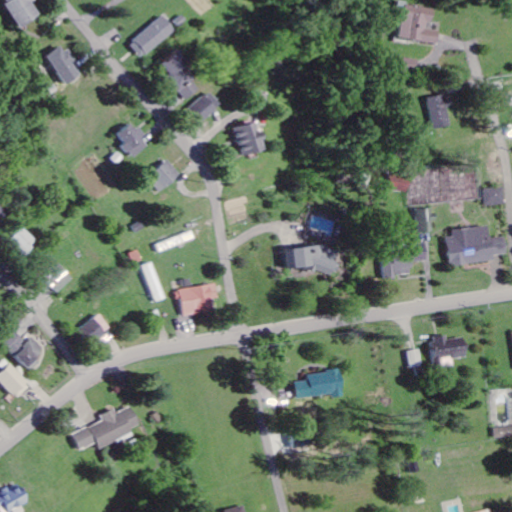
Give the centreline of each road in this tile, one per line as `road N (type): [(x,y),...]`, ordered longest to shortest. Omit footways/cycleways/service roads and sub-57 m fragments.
road 1 (residential): [(288,511),(211,180),(67,0)]
road 2 (residential): [(0,447),(115,366),(248,338)]
road 3 (residential): [(248,338),(511,297)]
road 4 (residential): [(89,380),(0,273)]
road 5 (residential): [(511,174),(478,50)]
